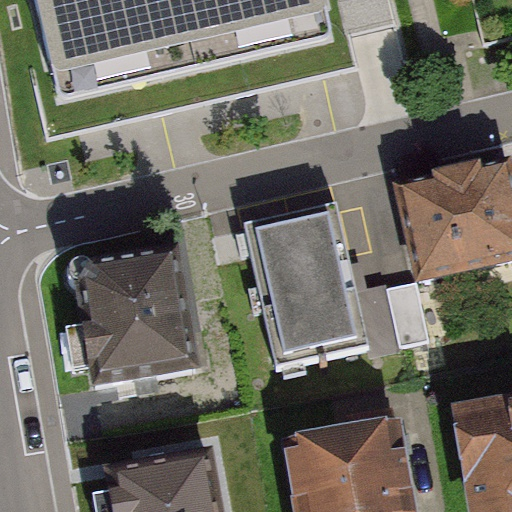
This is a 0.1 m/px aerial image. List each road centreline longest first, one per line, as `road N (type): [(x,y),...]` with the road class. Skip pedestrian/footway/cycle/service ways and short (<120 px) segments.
road 1 (residential): [(0,234),(511,117)]
road 2 (residential): [(0,345),(25,511)]
